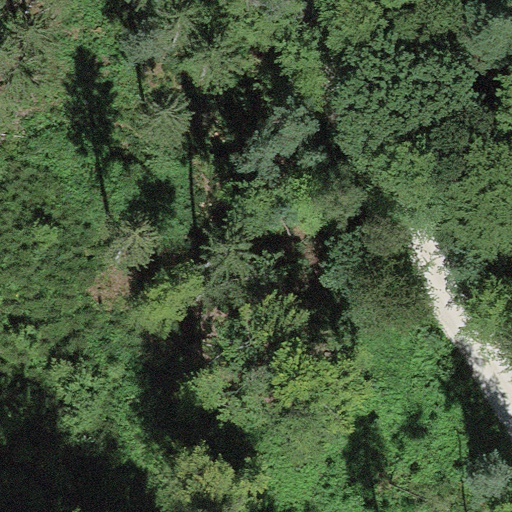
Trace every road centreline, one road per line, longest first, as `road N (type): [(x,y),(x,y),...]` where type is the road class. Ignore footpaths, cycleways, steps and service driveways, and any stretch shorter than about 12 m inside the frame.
road 1 (track): [(430,239),(246,319),(0,349)]
road 2 (track): [(296,0),(331,77),(511,377)]
